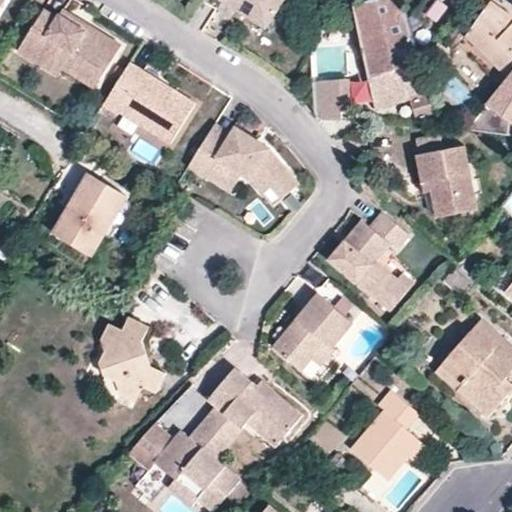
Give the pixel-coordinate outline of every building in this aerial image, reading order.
[(224,0),(240,9),(242,6),(252,12),(249,16),(268,27),(284,0),(224,0)] [(411,35),(408,25),(406,18),(402,2),(401,0),(376,0),(354,7),(353,7),(362,48),(370,83),(376,112),(410,101),(431,95),(430,91),(427,82),(419,62),(417,57),(414,46),(411,35)] [(511,18),(492,2),(490,4),(466,36),(509,79),(511,75),(511,18)] [(240,9),(249,16),(252,12),(242,6),(240,9)] [(59,18),(45,9),(19,51),(42,66),(49,55),(65,65),(67,61),(100,82),(123,45),(89,24),(85,30),(71,21),(75,15),(64,9),(59,18)] [(89,24),(75,15),(71,21),(85,30),(89,24)] [(451,52),(438,44),(426,60),(439,69),(451,52)] [(95,89),(100,82),(67,61),(65,65),(49,55),(42,66),(59,77),(64,69),(95,89)] [(159,79),(132,62),(117,85),(131,94),(120,110),(172,143),(197,103),(178,91),(175,97),(156,85),(159,79)] [(511,75),(509,79),(487,106),(488,106),(468,129),(475,131),(481,132),(490,134),(496,135),(506,119),(511,122),(511,75)] [(341,104),(340,77),(313,79),(314,94),(314,100),(314,106),(315,109),(316,113),(317,115),(319,117),(322,117),(328,118),(341,118),(340,110),(349,109),(350,103),(341,104)] [(349,77),(340,77),(341,104),(350,103),(349,77)] [(178,91),(159,79),(156,85),(175,97),(178,91)] [(435,108),(431,95),(410,101),(418,122),(433,122),(437,120),(436,115),(435,108)] [(234,134),(216,123),(190,166),(208,177),(214,168),(225,176),(235,175),(238,170),(244,174),(253,180),(265,195),(274,187),(284,199),(302,184),(283,163),(271,149),(268,154),(257,147),(260,142),(238,128),(234,134)] [(271,149),(260,142),(257,147),(268,154),(271,149)] [(416,157),(425,194),(432,192),(436,212),(438,220),(477,210),(461,147),(416,157)] [(232,192),(244,174),(238,170),(235,175),(225,176),(214,168),(208,177),(232,192)] [(128,197),(89,174),(54,234),(93,256),(128,197)] [(275,207),(284,199),(274,187),(265,195),(275,207)] [(430,213),(436,212),(432,192),(425,194),(430,213)] [(414,232),(387,209),(374,225),(367,218),(357,231),(361,236),(356,242),(351,238),(332,261),(394,311),(418,284),(406,273),(398,281),(377,264),(396,243),(401,247),(414,232)] [(351,238),(356,242),(361,236),(357,231),(351,238)] [(13,251),(18,242),(9,237),(4,245),(13,251)] [(480,280),(457,259),(450,268),(467,283),(474,288),(480,280)] [(467,283),(450,268),(441,279),(458,294),(467,283)] [(356,323),(320,295),(301,321),(304,324),(298,332),(294,330),(278,351),(306,373),(329,344),(336,349),(356,323)] [(152,367),(142,342),(149,327),(129,319),(123,333),(109,326),(103,341),(111,344),(101,363),(106,376),(125,385),(121,393),(137,400),(144,387),(157,393),(166,374),(152,367)] [(479,320),(443,361),(465,380),(458,388),(489,416),(507,395),(505,394),(497,387),(506,376),(511,368),(511,343),(498,330),(495,333),(479,320)] [(304,324),(301,321),(294,330),(298,332),(304,324)] [(336,349),(329,344),(306,373),(314,379),(322,367),(325,369),(339,350),(336,349)] [(436,369),(458,388),(465,380),(443,361),(436,369)] [(304,416),(273,389),(268,397),(259,389),(238,370),(211,400),(219,407),(192,438),(185,432),(177,441),(158,425),(139,447),(179,481),(187,472),(207,489),(199,499),(213,511),(216,511),(242,482),(217,460),(249,422),(257,412),(285,436),(304,416)] [(511,385),(511,380),(506,376),(497,387),(505,394),(511,385)] [(273,389),(265,383),(259,389),(268,397),(273,389)] [(416,413),(394,394),(380,410),(386,414),(354,453),(387,481),(408,458),(421,443),(407,432),(402,429),(416,413)] [(277,446),(285,436),(257,412),(249,422),(277,446)] [(420,416),(416,413),(402,429),(407,432),(420,416)] [(429,451),(421,443),(408,458),(416,465),(429,451)] [(315,461),(305,453),(297,462),(306,470),(315,461)] [(179,481),(199,499),(207,489),(187,472),(179,481)]
